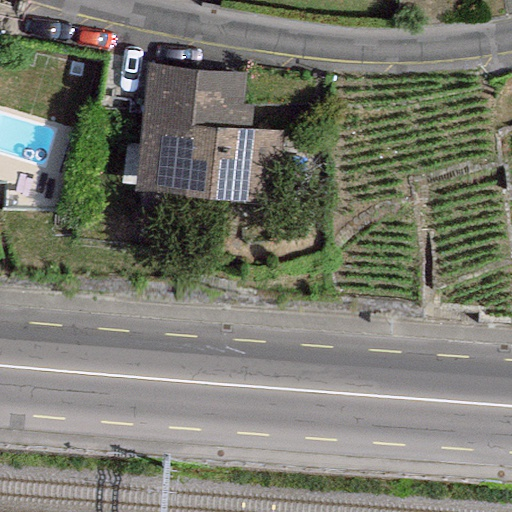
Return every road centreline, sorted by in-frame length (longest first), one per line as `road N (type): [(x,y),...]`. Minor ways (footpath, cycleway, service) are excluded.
road 1 (primary): [(0,370),(511,406)]
road 2 (residential): [(511,23),(352,35),(100,0)]
